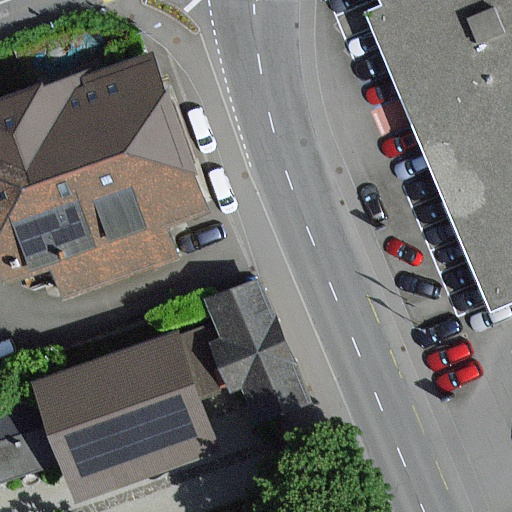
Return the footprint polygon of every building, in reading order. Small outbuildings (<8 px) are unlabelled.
[(511,0),(384,0),(388,7),(365,17),(413,122),(498,310),(511,304),(511,0)] [(202,209),(151,55),(0,105),(0,249),(7,272),(55,256),(65,287),(171,252),(161,223),(202,209)] [(299,395),(256,284),(213,301),(228,339),(216,344),(232,385),(246,380),(257,411),(299,395)] [(210,450),(173,340),(43,383),(80,493),(210,450)] [(0,472),(49,457),(27,388),(0,396),(0,472)]
